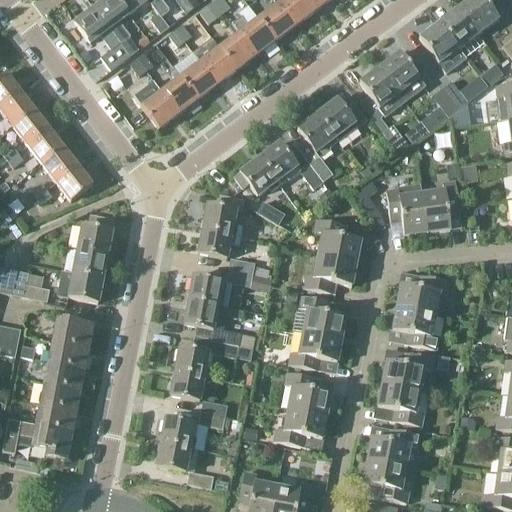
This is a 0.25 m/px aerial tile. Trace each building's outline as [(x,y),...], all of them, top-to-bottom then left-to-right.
[(130,59),(137,53),(117,26),(128,18),(115,0),(106,0),(93,10),(130,59)] [(115,0),(128,18),(148,3),(145,0),(115,0)] [(161,21),(168,16),(169,14),(157,0),(145,0),(148,3),(158,17),(161,21)] [(175,0),(187,16),(198,7),(192,0),(175,0)] [(222,16),(229,11),(221,0),(219,0),(214,4),(222,16)] [(294,29),(314,14),(302,0),(285,0),(277,6),(294,29)] [(302,0),(314,14),(332,0),(302,0)] [(477,37),(497,22),(480,0),(472,0),(457,11),(477,37)] [(206,27),(215,21),(222,16),(214,4),(198,16),(206,27)] [(275,43),(294,29),(277,6),(258,21),(275,43)] [(130,59),(93,10),(73,25),(89,47),(99,39),(110,54),(100,61),(104,66),(88,77),(94,85),(110,74),(130,59)] [(458,52),(477,37),(457,11),(438,25),(458,52)] [(168,30),(161,21),(158,17),(150,24),(160,36),(168,30)] [(248,28),(241,19),(232,26),(239,35),(256,58),(275,43),(258,21),(248,28)] [(438,67),(458,52),(438,25),(418,40),(438,67)] [(184,45),(191,39),(182,28),(175,33),(184,45)] [(176,50),(184,45),(175,33),(168,39),(176,50)] [(237,73),(256,58),(239,35),(219,50),(237,73)] [(510,59),(511,57),(511,43),(503,50),(510,59)] [(217,87),(237,73),(219,50),(200,64),(217,87)] [(398,56),(378,71),(404,105),(424,90),(418,82),(398,56)] [(145,74),(152,68),(144,57),(136,62),(145,74)] [(138,79),(145,74),(136,62),(129,67),(138,79)] [(198,102),(217,87),(200,64),(181,79),(198,102)] [(378,71),(359,86),(369,99),(377,110),(376,111),(374,113),(380,121),(383,119),(384,119),(384,120),(404,105),(378,71)] [(6,77),(0,81),(0,111),(20,96),(6,77)] [(179,116),(198,102),(181,79),(162,93),(179,116)] [(466,107),(468,106),(452,84),(442,92),(458,113),(466,107)] [(160,94),(154,85),(144,93),(151,102),(142,109),(159,131),(179,116),(162,93),(160,94)] [(511,87),(495,90),(497,102),(504,101),(507,124),(511,122),(511,87)] [(452,117),(458,113),(442,92),(432,99),(448,121),(451,118),(452,117)] [(0,114),(13,131),(35,115),(20,96),(0,111),(0,114)] [(343,111),(337,102),(317,117),(337,144),(357,129),(357,130),(366,123),(352,104),(343,111)] [(452,117),(451,118),(451,119),(452,121),(453,131),(469,129),(466,107),(458,113),(452,117)] [(440,126),(448,121),(441,111),(433,117),(440,126)] [(27,149),(49,133),(35,115),(13,131),(27,149)] [(295,149),(308,166),(323,186),(332,179),(319,161),(331,153),(329,150),(337,144),(317,117),(297,132),(304,142),(295,149)] [(505,159),(511,158),(511,122),(507,124),(510,146),(503,147),(505,159)] [(412,148),(428,136),(420,126),(404,137),(412,148)] [(398,158),(408,150),(393,129),(383,136),(398,158)] [(42,168),(63,151),(49,133),(27,149),(42,168)] [(299,172),(279,145),(259,160),(280,188),(288,181),(290,184),(301,175),(314,193),(314,192),(320,201),(322,199),(330,211),(337,206),(331,198),(323,186),(308,166),(299,172)] [(8,165),(18,157),(13,151),(3,158),(8,165)] [(56,186),(77,170),(63,151),(42,168),(56,186)] [(13,172),(23,164),(18,157),(8,165),(13,172)] [(271,194),(280,188),(259,160),(239,175),(240,176),(233,181),(242,193),(248,188),(257,200),(268,191),(271,194)] [(448,181),(457,180),(456,167),(446,168),(448,181)] [(460,186),(476,184),(475,169),(459,170),(460,186)] [(71,205),(92,189),(77,170),(56,186),(71,205)] [(363,191),(353,198),(358,206),(371,225),(381,218),(368,200),(374,195),(377,193),(371,185),(363,191)] [(426,237),(449,233),(447,215),(458,214),(454,186),(442,188),(443,195),(421,198),(426,237)] [(37,202),(47,194),(41,187),(31,195),(37,202)] [(403,240),(426,237),(421,198),(419,188),(396,191),(397,194),(385,195),(389,223),(400,221),(403,240)] [(337,206),(347,199),(341,191),(331,198),(337,206)] [(42,209),(52,202),(47,194),(37,202),(42,209)] [(240,215),(242,204),(219,199),(217,210),(206,208),(201,232),(235,239),(237,228),(233,227),(236,214),(240,215)] [(278,229),(284,217),(263,205),(256,216),(278,229)] [(476,209),(465,211),(466,221),(478,219),(476,209)] [(10,211),(0,218),(0,220),(6,229),(17,221),(10,211)] [(107,259),(114,224),(91,219),(89,230),(82,229),(77,253),(107,259)] [(355,267),(359,244),(341,240),(343,229),(316,224),(314,236),(321,238),(316,260),(355,267)] [(233,250),(235,239),(201,232),(196,256),(226,262),(229,249),(233,250)] [(102,283),(107,259),(77,253),(72,277),(102,283)] [(351,290),(355,267),(316,260),(312,282),(305,280),(303,293),(330,298),(332,287),(351,290)] [(252,279),(254,267),(230,263),(228,275),(252,279)] [(11,297),(11,298),(24,301),(26,289),(27,289),(29,279),(29,278),(29,277),(16,275),(12,294),(11,297)] [(250,291),(252,279),(228,275),(226,285),(226,287),(231,288),(250,291)] [(98,308),(102,283),(72,277),(68,302),(98,308)] [(231,288),(226,287),(226,285),(192,279),(187,304),(221,310),(227,311),(231,288)] [(445,298),(448,285),(420,280),(418,291),(400,288),(395,311),(434,318),(438,296),(445,298)] [(26,289),(24,301),(46,305),(49,294),(41,292),(27,289),(26,289)] [(295,309),(298,294),(287,292),(285,307),(295,309)] [(340,344),(345,320),(327,317),(329,306),(301,300),(299,313),(306,314),(302,336),(340,344)] [(237,350),(239,339),(216,335),(221,310),(187,304),(182,329),(194,331),(192,342),(237,350)] [(434,354),(437,342),(430,340),(434,318),(395,311),(391,334),(409,338),(407,349),(434,354)] [(511,321),(506,320),(503,343),(508,344),(507,356),(511,356),(511,321)] [(87,352),(92,330),(55,323),(51,345),(87,352)] [(0,358),(13,361),(18,334),(0,330),(0,358)] [(336,367),(340,344),(302,336),(297,358),(290,357),(288,369),(315,374),(318,363),(336,367)] [(235,362),(237,350),(192,342),(190,353),(177,350),(173,375),(207,381),(212,358),(235,362)] [(83,373),(87,352),(51,345),(47,366),(83,373)] [(33,363),(35,352),(22,350),(20,361),(33,363)] [(431,374),(433,362),(405,357),(403,368),(385,365),(381,388),(419,395),(423,373),(431,374)] [(79,394),(83,373),(47,366),(43,387),(79,394)] [(206,392),(207,381),(173,375),(168,400),(199,405),(201,391),(206,392)] [(325,420),(330,397),(312,394),(314,382),(286,377),(284,389),(291,391),(287,413),(325,420)] [(75,415),(79,394),(43,387),(38,408),(75,415)] [(420,431),(422,418),(415,417),(419,395),(381,388),(376,411),(394,414),(392,425),(420,431)] [(511,400),(508,400),(505,422),(497,421),(496,433),(511,435),(511,400)] [(224,422),(226,410),(202,406),(200,417),(224,422)] [(71,437),(75,415),(38,408),(35,428),(34,430),(71,437)] [(321,443),(325,420),(287,413),(283,435),(276,433),(273,446),(301,451),(303,440),(321,443)] [(221,433),(224,422),(200,417),(198,428),(221,433)] [(476,425),(473,422),(460,420),(459,432),(475,434),(476,425)] [(193,453),(196,442),(191,441),(194,428),(164,422),(159,446),(193,453)] [(71,437),(34,430),(35,428),(7,423),(1,456),(14,459),(19,436),(32,438),(30,450),(46,453),(44,461),(66,465),(71,437)] [(255,433),(244,431),(243,441),(254,443),(255,433)] [(416,451),(418,439),(391,433),(388,445),(370,441),(366,464),(404,472),(409,450),(416,451)] [(435,447),(437,438),(424,435),(423,444),(435,447)] [(511,478),(511,443),(494,441),(493,453),(500,454),(497,477),(511,478)] [(191,463),(193,453),(159,446),(154,470),(185,476),(187,462),(191,463)] [(14,472),(28,475),(30,465),(16,462),(14,472)] [(405,507),(407,495),(400,494),(404,472),(366,464),(361,487),(380,491),(377,502),(405,507)] [(210,493),(212,481),(188,477),(186,489),(210,493)] [(271,511),(276,491),(254,486),(255,479),(243,477),(238,504),(249,507),(248,511),(271,511)] [(511,511),(511,478),(497,477),(494,499),(487,498),(485,510),(497,511),(511,511)] [(307,511),(312,490),(300,488),(298,495),(276,491),(271,511),(307,511)]
